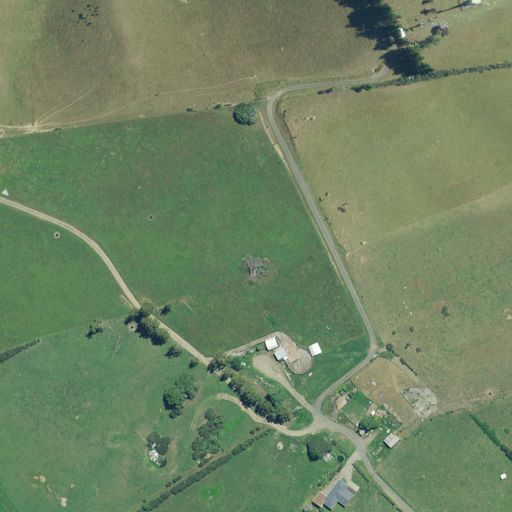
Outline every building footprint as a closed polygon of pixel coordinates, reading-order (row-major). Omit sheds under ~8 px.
[(395,26),(390,29),(396,38),(401,35),(395,26)] [(273,352),(283,348),(281,343),(279,344),(276,337),(266,341),(270,350),(271,349),(273,352)] [(279,360),(280,360),(283,364),(286,362),(288,366),(292,363),(284,348),(275,353),(279,360)] [(335,411),(338,413),(344,406),(340,402),(336,407),(337,408),(335,411)] [(388,412),(381,407),(374,417),(380,422),(388,412)] [(361,423),(352,415),(349,419),(358,427),(361,423)] [(376,431),(373,428),(366,436),(370,439),(376,431)] [(401,439),(394,432),(385,441),(392,448),(401,439)] [(329,453),(323,458),(326,462),(333,458),(329,453)] [(351,486),(341,479),(328,497),(321,492),(314,501),(322,507),(325,503),(333,510),(339,501),(348,507),(356,496),(348,490),(351,486)]
